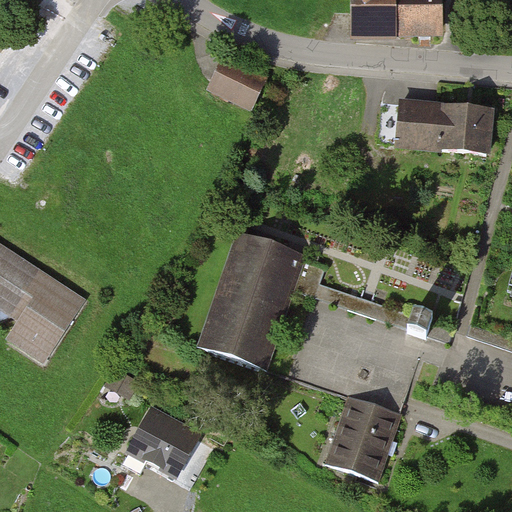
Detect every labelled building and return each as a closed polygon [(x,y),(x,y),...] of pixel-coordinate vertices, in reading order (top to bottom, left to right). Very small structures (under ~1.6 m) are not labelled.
[(356,0),(358,47),(448,44),(446,0),(356,0)] [(231,60),(212,99),(254,118),(272,79),(231,60)] [(499,112),(396,107),(393,152),(497,158),(499,112)] [(303,262),(239,240),(201,349),(265,371),(303,262)] [(90,305),(0,247),(0,313),(21,327),(9,346),(48,371),(90,305)] [(511,272),(503,302),(511,304),(511,272)] [(331,477),(386,493),(408,420),(353,403),(331,477)] [(206,440),(156,413),(130,460),(180,488),(206,440)]
